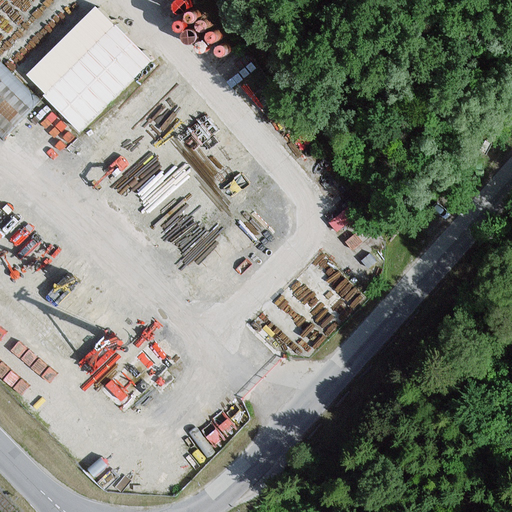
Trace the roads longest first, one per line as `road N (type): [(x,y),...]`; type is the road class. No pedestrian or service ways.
road 1 (unclassified): [(511,176),(199,511)]
road 2 (unknown): [(0,159),(244,394),(274,436)]
